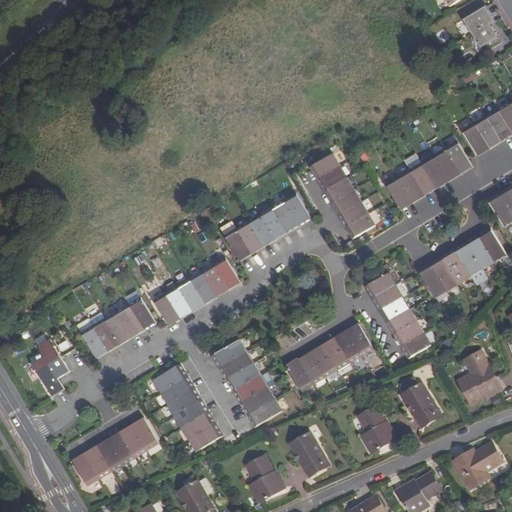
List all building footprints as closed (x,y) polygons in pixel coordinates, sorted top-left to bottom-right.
[(462,19),(470,33),(489,22),(493,19),(485,6),(462,19)] [(489,22),(470,33),(478,47),(483,44),(486,49),(501,40),(489,22)] [(440,43),(449,39),(447,33),(437,37),(440,43)] [(511,104),(510,101),(499,108),(511,131),(511,104)] [(511,131),(499,108),(487,115),(502,141),(511,135),(511,131)] [(502,141),(487,115),(475,122),(490,149),(502,141)] [(475,122),(462,130),(476,153),(478,156),(490,149),(475,122)] [(473,167),(468,158),(458,141),(446,148),(461,174),(473,167)] [(434,155),(449,181),(461,174),(446,148),(434,155)] [(341,166),(334,154),(311,168),(318,180),(341,166)] [(417,154),(405,161),(410,170),(422,162),(417,154)] [(422,162),(437,188),(449,181),(434,155),(422,162)] [(422,162),(410,170),(426,195),(437,188),(422,162)] [(318,180),(325,192),(348,178),(341,166),(318,180)] [(398,177),(414,202),(426,195),(410,170),(398,177)] [(359,186),(367,182),(362,172),(354,176),(359,186)] [(402,209),(414,202),(398,177),(386,184),(402,210),(402,209)] [(348,178),(325,192),(332,203),(355,190),(348,178)] [(511,184),(500,192),(511,211),(511,184)] [(332,203),(339,216),(362,202),(355,190),(332,203)] [(505,228),(511,223),(511,211),(500,192),(488,199),(489,201),(505,228)] [(297,193),(285,200),(300,226),(312,219),(297,193)] [(300,226),(285,200),(273,207),(288,233),(300,226)] [(339,216),(347,228),(369,214),(362,202),(339,216)] [(277,240),(288,233),(273,207),(261,214),(277,240)] [(249,221),(265,247),(277,240),(261,214),(249,221)] [(354,239),(376,226),(369,214),(347,228),(353,239),(354,239)] [(253,254),(265,247),(249,221),(237,228),(253,254)] [(478,234),(495,263),(508,255),(492,230),(491,227),(478,234)] [(253,254),(237,228),(225,236),(241,262),(242,261),(253,254)] [(478,234),(467,242),(484,270),(495,263),(478,234)] [(154,241),(157,248),(167,245),(165,238),(154,241)] [(467,242),(454,249),(472,277),(477,286),(489,278),(484,270),(467,242)] [(472,277),(454,249),(443,256),(460,284),(472,277)] [(443,256),(431,263),(448,291),(460,284),(443,256)] [(227,257),(215,264),(231,290),(242,283),(227,257)] [(156,259),(150,263),(155,271),(161,267),(156,259)] [(419,270),(436,298),(448,291),(431,263),(419,270)] [(231,290),(215,264),(203,271),(219,298),(231,290)] [(206,305),(219,298),(203,271),(191,278),(206,305)] [(366,287),(373,299),(396,285),(389,273),(366,287)] [(179,286),(194,312),(206,305),(191,278),(179,286)] [(373,299),(381,311),(403,298),(409,294),(402,282),(396,285),(373,299)] [(182,319),(194,312),(179,286),(167,293),(182,319)] [(182,319),(167,293),(155,300),(171,326),(182,319)] [(145,331),(157,324),(142,297),(129,304),(145,331)] [(381,311),(388,323),(411,310),(403,298),(381,311)] [(134,338),(145,331),(129,304),(118,311),(134,338)] [(388,323),(395,335),(418,321),(411,310),(388,323)] [(134,338),(118,311),(106,319),(122,345),(134,338)] [(78,326),(82,333),(94,326),(90,319),(78,326)] [(122,345),(106,319),(94,326),(110,352),(122,345)] [(395,335),(402,347),(425,333),(418,321),(395,335)] [(347,330),(362,356),(374,349),(359,323),(347,330)] [(110,352),(94,326),(82,333),(98,359),(110,352)] [(347,330),(335,338),(350,364),(362,356),(347,330)] [(409,359),(432,345),(425,333),(402,347),(409,358),(409,359)] [(350,364),(335,338),(323,345),(338,371),(350,364)] [(71,372),(62,357),(51,340),(39,347),(45,357),(59,379),(71,372)] [(220,369),(248,352),(241,340),(214,356),(213,357),(220,369)] [(323,345),(311,352),(326,378),(338,371),(323,345)] [(480,351),(476,353),(480,361),(484,358),(480,351)] [(220,369),(227,380),(255,364),(248,352),(220,369)] [(299,359),(315,385),(326,378),(311,352),(299,359)] [(472,403),(486,394),(490,391),(492,393),(501,386),(495,375),(492,377),(486,368),(489,366),(484,358),(480,361),(476,353),(464,361),(472,373),(459,381),(472,403)] [(62,385),(59,379),(45,357),(33,364),(53,397),(60,392),(65,389),(62,385)] [(303,392),(315,385),(299,359),(287,366),(303,392)] [(154,381),(161,393),(190,376),(182,364),(154,381)] [(234,393),(262,376),(255,364),(227,380),(234,393)] [(495,375),(489,366),(486,368),(492,377),(495,375)] [(265,375),(270,386),(275,384),(270,373),(265,375)] [(190,376),(161,393),(168,405),(197,388),(190,376)] [(234,393),(241,404),(269,388),(262,376),(234,393)] [(403,396),(423,430),(443,417),(423,383),(403,396)] [(168,405),(175,417),(204,400),(197,388),(168,405)] [(241,404),(248,416),(276,399),(269,388),(241,404)] [(248,416),(255,428),(284,411),(276,399),(248,416)] [(204,400),(175,417),(183,429),(211,412),(204,400)] [(370,437),(363,441),(372,456),(397,441),(388,427),(384,429),(383,426),(386,424),(376,407),(358,418),(368,434),(370,437)] [(211,412),(183,429),(190,441),(218,424),(211,412)] [(133,425),(149,451),(161,444),(145,417),(133,425)] [(225,435),(218,424),(190,441),(197,453),(224,436),(225,435)] [(121,432),(137,458),(149,451),(133,425),(121,432)] [(290,443),(310,477),(330,464),(310,431),(290,443)] [(109,439),(125,465),(137,458),(121,432),(109,439)] [(97,446),(113,472),(125,465),(109,439),(97,446)] [(469,457),(467,453),(456,461),(473,489),(490,478),(485,471),(495,465),(496,467),(506,461),(500,452),(498,453),(496,450),(499,449),(494,441),(476,452),(469,457)] [(149,451),(152,456),(164,449),(161,444),(149,451)] [(101,479),(113,472),(97,446),(85,453),(101,479)] [(89,487),(101,479),(85,453),(73,460),(89,487)] [(246,467),(257,484),(258,486),(252,490),(261,504),(286,489),(277,476),(274,478),(273,475),(275,474),(264,456),(246,467)] [(485,471),(490,478),(492,477),(488,472),(496,467),(495,465),(485,471)] [(425,502),(428,500),(445,490),(433,472),(417,481),(414,483),(412,481),(398,490),(411,511),(418,511),(428,507),(425,502)] [(179,492),(190,511),(218,511),(200,480),(179,492)] [(380,511),(379,510),(382,508),(375,497),(349,511),(380,511)]
